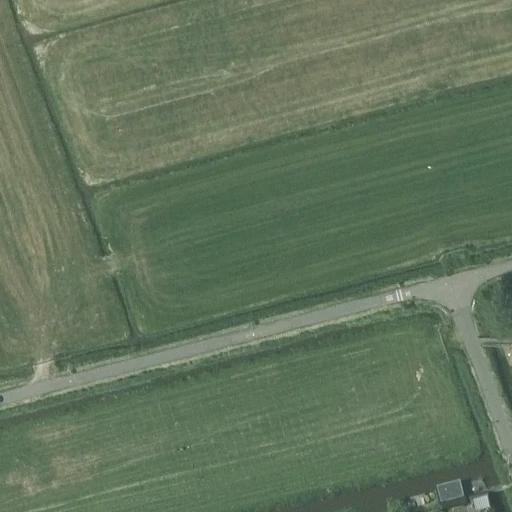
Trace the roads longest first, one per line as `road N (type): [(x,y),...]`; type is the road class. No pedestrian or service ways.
road 1 (unclassified): [(0,400),(450,286)]
road 2 (unclassified): [(511,451),(450,286)]
